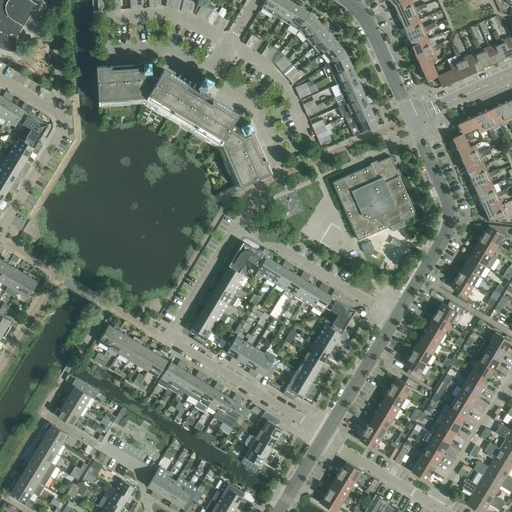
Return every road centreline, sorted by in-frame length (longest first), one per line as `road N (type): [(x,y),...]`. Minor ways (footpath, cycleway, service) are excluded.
road 1 (residential): [(324,436),(168,338),(239,225)]
road 2 (residential): [(231,42),(161,15),(108,19),(109,50),(164,48),(213,70)]
road 3 (residential): [(213,70),(257,109),(277,153),(307,138),(287,85),(231,42)]
road 4 (tertiary): [(394,319),(449,221),(411,118)]
road 5 (residential): [(0,233),(61,133),(61,114),(0,77)]
road 6 (residential): [(394,319),(239,225)]
road 7 (tertiary): [(324,436),(394,319)]
road 8 (tertiary): [(411,118),(371,28),(346,0)]
road 9 (residential): [(435,505),(497,401),(511,396)]
road 10 (residential): [(435,505),(324,436)]
